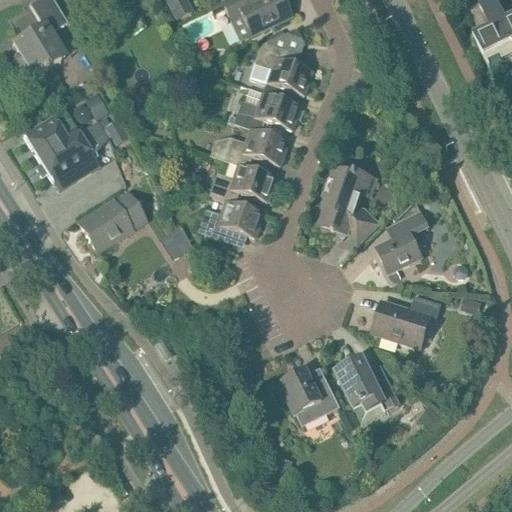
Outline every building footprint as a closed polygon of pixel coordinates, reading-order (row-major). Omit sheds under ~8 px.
[(36,82),(62,65),(53,50),(57,47),(51,37),(68,27),(51,0),(42,0),(30,8),(43,30),(14,48),(18,53),(15,56),(13,61),(23,78),(29,80),(33,77),(36,82)] [(194,15),(185,0),(162,0),(176,25),(194,15)] [(292,21),(281,0),(262,0),(259,2),(258,0),(234,0),(210,12),(213,18),(225,12),(241,46),(252,41),(292,21)] [(511,53),(485,0),(482,0),(477,3),(490,30),(474,38),(490,72),(511,61),(511,53)] [(496,0),(485,0),(511,53),(511,19),(507,22),(496,0)] [(188,44),(216,26),(206,11),(178,29),(188,44)] [(314,76),(296,70),(304,48),(302,41),(288,37),(260,51),(249,82),(305,101),(314,76)] [(87,85),(76,91),(82,101),(93,94),(87,85)] [(109,117),(98,97),(85,103),(95,124),(109,117)] [(260,137),(264,126),(293,136),(302,110),(260,97),(256,110),(241,105),(233,127),(251,133),(260,137)] [(90,157),(100,151),(110,144),(98,126),(79,139),(76,134),(67,139),(56,122),(26,141),(42,165),(35,171),(42,180),(48,175),(61,195),(100,171),(94,162),(90,157)] [(127,142),(117,124),(106,130),(115,148),(127,142)] [(209,160),(239,170),(248,173),(252,162),(281,172),(289,147),(260,137),(251,133),(246,146),(230,140),(214,144),(209,160)] [(208,200),(226,206),(236,209),(239,198),(269,208),(277,183),(248,173),(239,170),(234,182),(216,176),(208,200)] [(380,228),(367,215),(359,212),(364,197),(372,200),(378,183),(356,176),(355,180),(336,174),(317,229),(336,235),(344,244),(350,238),(360,248),(380,228)] [(153,189),(159,200),(170,194),(164,183),(153,189)] [(96,259),(134,235),(133,234),(147,225),(127,194),(114,203),(113,202),(75,226),(96,259)] [(265,219),(236,209),(226,206),(222,219),(204,213),(196,236),(222,245),(226,233),(256,244),(265,219)] [(432,233),(424,217),(390,233),(395,245),(378,253),(390,278),(425,262),(414,241),(432,233)] [(162,238),(170,260),(193,252),(185,230),(162,238)] [(467,273),(463,270),(458,270),(455,273),(455,279),(458,282),(463,282),(467,279),(467,273)] [(464,301),(460,314),(478,319),(482,307),(464,301)] [(417,302),(413,314),(385,305),(374,338),(422,354),(432,322),(439,323),(443,310),(417,302)] [(382,372),(372,377),(364,362),(337,376),(363,428),(400,409),(382,372)] [(304,431),(342,412),(322,372),(310,378),(308,374),(278,389),(286,406),(288,405),(296,420),(298,419),(304,431)] [(431,411),(420,421),(432,434),(443,423),(431,411)] [(278,460),(273,475),(291,481),(295,470),(292,469),(293,465),(278,460)]
